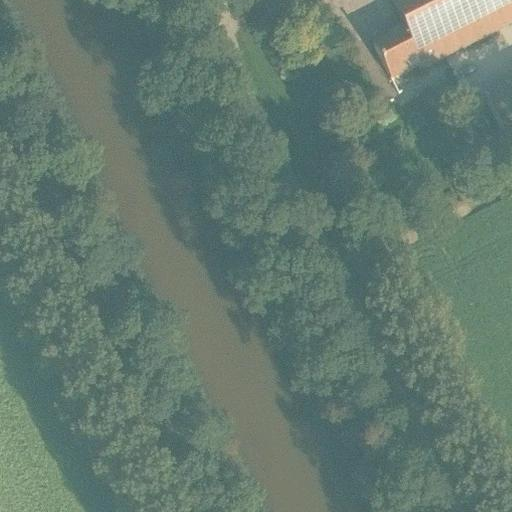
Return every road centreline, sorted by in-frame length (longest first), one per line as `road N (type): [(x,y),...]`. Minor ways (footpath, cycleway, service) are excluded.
road 1 (unclassified): [(459,511),(199,0)]
road 2 (unclassified): [(175,511),(0,162)]
